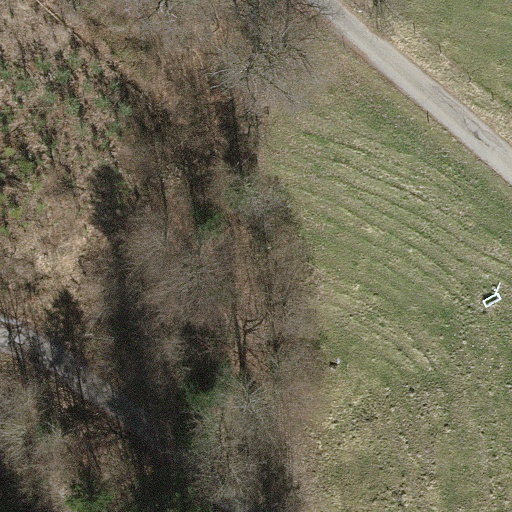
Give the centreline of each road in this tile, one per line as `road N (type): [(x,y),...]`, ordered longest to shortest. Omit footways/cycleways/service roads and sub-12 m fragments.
road 1 (residential): [(242,511),(113,399),(0,338)]
road 2 (residential): [(322,0),(511,166)]
